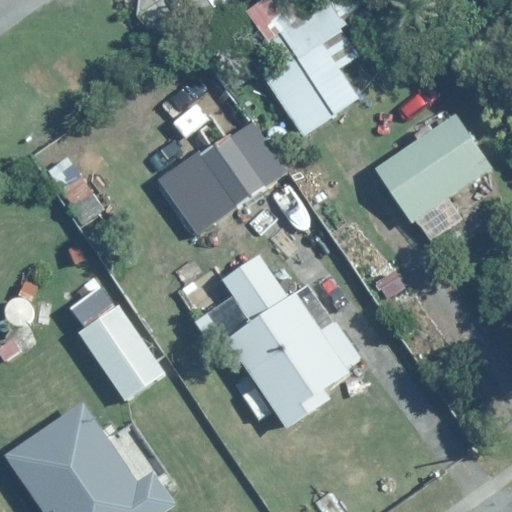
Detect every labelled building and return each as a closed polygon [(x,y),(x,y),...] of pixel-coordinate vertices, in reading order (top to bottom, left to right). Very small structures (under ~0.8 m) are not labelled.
[(372,0),(319,0),(307,8),(263,38),(281,65),(266,76),(305,135),(365,95),(346,66),(365,53),(344,21),(373,2),(372,0)] [(459,113),(376,168),(413,222),(495,168),(459,113)] [(160,176),(184,218),(207,222),(270,186),(238,131),(160,176)] [(221,274),(253,321),(226,339),(287,427),(330,398),(322,387),(349,369),(296,291),(289,296),(257,249),(221,274)] [(100,282),(71,302),(85,324),(77,329),(124,399),(167,370),(121,300),(115,304),(100,282)] [(135,414),(109,432),(84,396),(3,451),(44,511),(165,511),(179,503),(158,472),(170,465),(135,414)]
